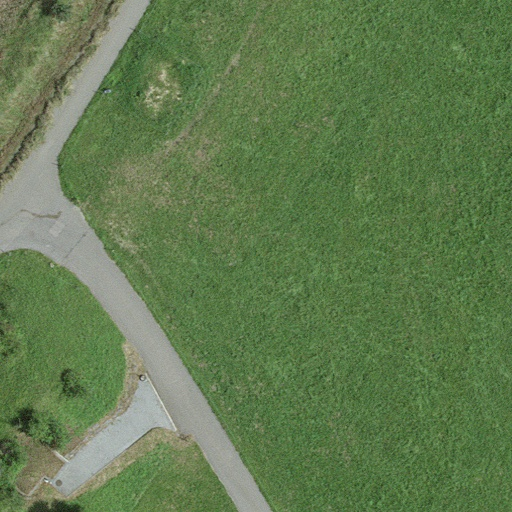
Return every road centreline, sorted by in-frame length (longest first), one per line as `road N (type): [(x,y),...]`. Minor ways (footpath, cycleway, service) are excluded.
road 1 (track): [(22,191),(82,249),(149,338),(251,511)]
road 2 (unclassified): [(130,0),(0,216)]
